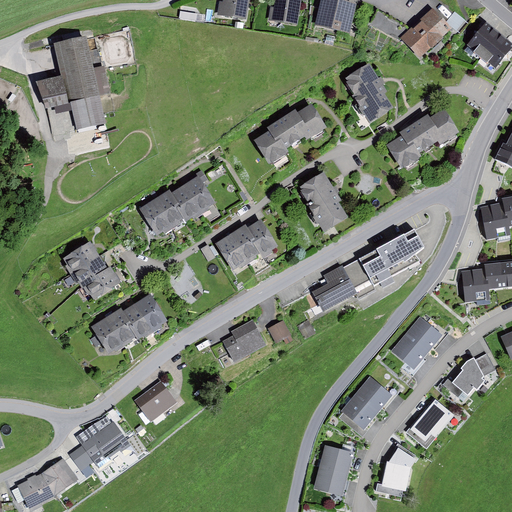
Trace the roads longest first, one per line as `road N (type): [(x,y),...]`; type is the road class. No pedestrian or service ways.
road 1 (residential): [(468,167),(71,422)]
road 2 (residential): [(144,276),(444,91),(497,108)]
road 3 (tertiary): [(292,511),(318,415),(435,271),(468,167)]
road 4 (residential): [(511,313),(460,346),(396,421),(369,459),(362,511)]
road 5 (residential): [(173,0),(77,15),(0,42)]
